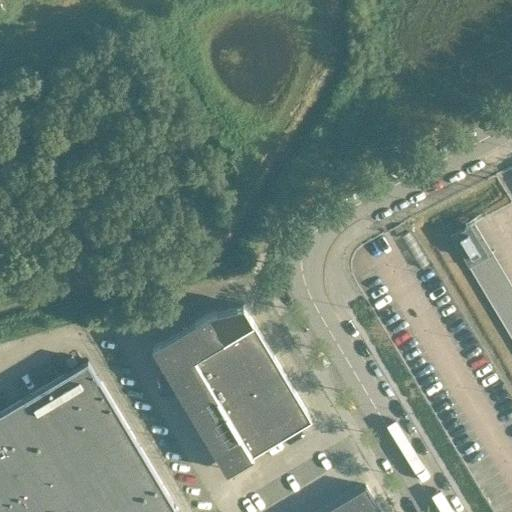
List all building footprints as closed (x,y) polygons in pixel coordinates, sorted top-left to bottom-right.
[(458,231),(511,328),(511,270),(482,217),(458,231)] [(209,312),(153,346),(164,365),(158,369),(158,367),(156,368),(161,390),(162,390),(162,391),(178,388),(216,452),(227,470),(252,455),(254,454),(253,454),(312,419),(253,320),(244,305),(209,312)] [(0,511),(180,511),(89,358),(0,411),(0,511)] [(383,511),(366,483),(318,511),(383,511)] [(507,511),(511,510),(511,492),(508,483),(488,492),(496,511),(507,511)]
